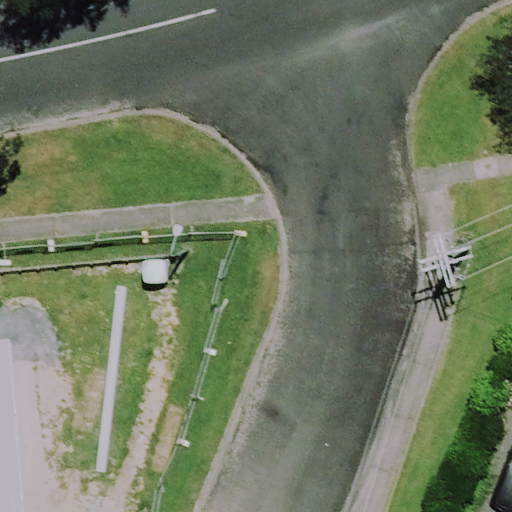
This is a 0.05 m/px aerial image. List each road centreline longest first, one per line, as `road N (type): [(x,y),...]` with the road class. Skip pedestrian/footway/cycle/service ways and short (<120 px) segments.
road 1 (residential): [(276,511),(349,311),(349,236),(295,0)]
road 2 (residential): [(285,0),(0,61)]
